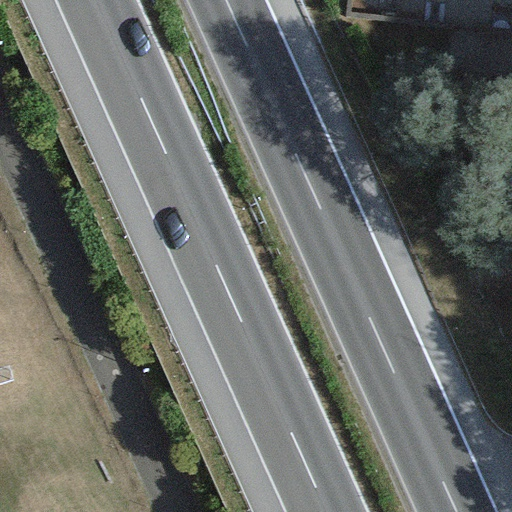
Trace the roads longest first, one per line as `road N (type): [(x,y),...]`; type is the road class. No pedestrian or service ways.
road 1 (motorway): [(89,0),(320,511)]
road 2 (motorway): [(453,511),(223,0)]
road 3 (residential): [(0,125),(175,511)]
